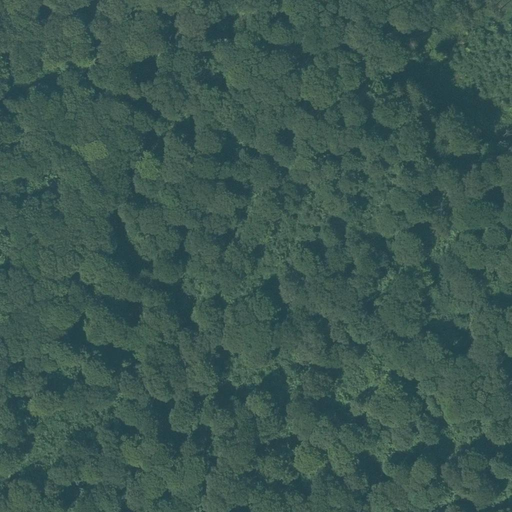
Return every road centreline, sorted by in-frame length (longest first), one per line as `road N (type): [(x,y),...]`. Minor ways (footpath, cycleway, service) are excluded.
road 1 (track): [(0,502),(184,37)]
road 2 (track): [(511,153),(184,37)]
